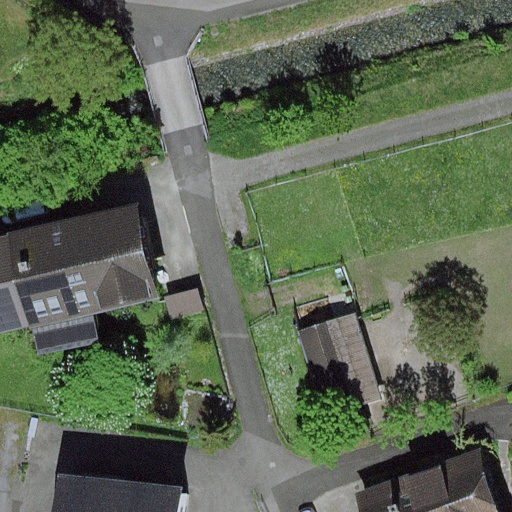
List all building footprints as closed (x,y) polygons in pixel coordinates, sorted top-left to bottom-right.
[(181,291),(157,200),(24,235),(45,325),(181,291)] [(0,335),(45,325),(24,235),(0,240),(0,335)] [(361,317),(307,331),(332,426),(405,407),(379,312),(361,317)] [(510,511),(494,464),(376,504),(378,511),(510,511)] [(204,511),(208,482),(81,469),(76,511),(204,511)]
